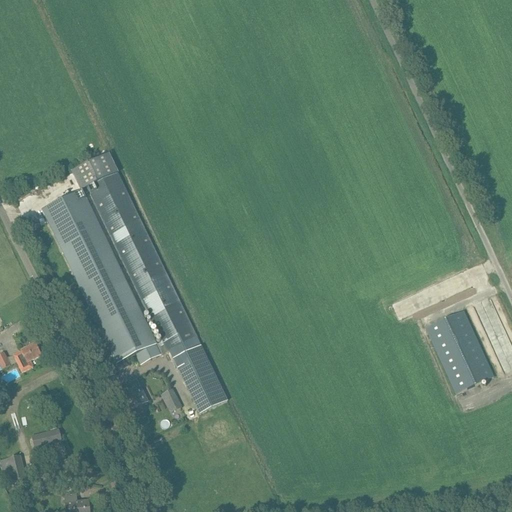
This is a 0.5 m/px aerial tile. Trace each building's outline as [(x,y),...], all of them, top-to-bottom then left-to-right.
[(80,192),(42,211),(117,365),(136,356),(141,367),(169,352),(174,361),(173,361),(200,416),(228,402),(201,348),(200,348),(196,340),(197,339),(118,175),(109,156),(72,173),(81,192),(87,189),(164,346),(160,348),(158,345),(156,346),(80,192)] [(426,330),(456,395),(493,378),(464,313),(426,330)] [(22,374),(31,370),(28,364),(40,357),(34,346),(21,353),(22,353),(14,357),(22,374)] [(0,380),(0,381),(0,380),(0,372),(11,367),(3,354),(0,356),(0,380)] [(128,395),(123,397),(130,412),(142,406),(139,400),(145,397),(137,382),(124,388),(128,395)] [(163,396),(167,405),(177,400),(172,391),(163,396)] [(62,444),(59,431),(31,437),(34,450),(62,444)] [(21,458),(0,462),(0,463),(6,486),(26,481),(21,458)] [(23,497),(47,493),(46,484),(41,484),(40,481),(32,482),(33,486),(21,487),(23,497)] [(76,495),(64,496),(65,511),(89,511),(89,504),(77,505),(76,495)]
